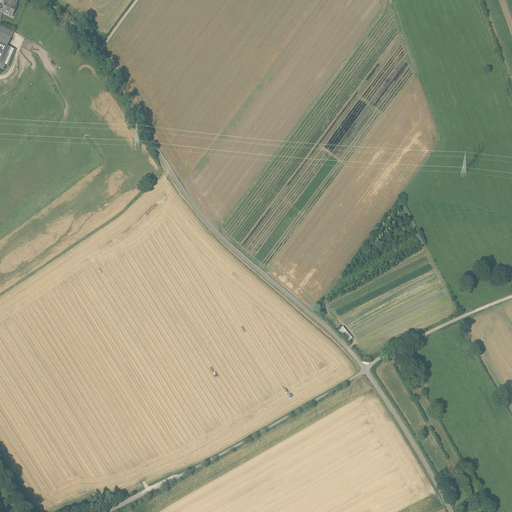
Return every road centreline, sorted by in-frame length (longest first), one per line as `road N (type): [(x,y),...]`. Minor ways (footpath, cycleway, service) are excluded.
road 1 (unclassified): [(451,511),(365,370),(327,326),(210,226),(97,52),(42,0)]
road 2 (track): [(511,295),(396,348),(107,511)]
